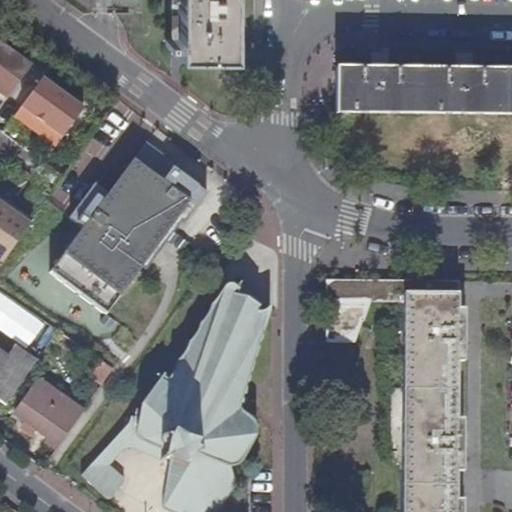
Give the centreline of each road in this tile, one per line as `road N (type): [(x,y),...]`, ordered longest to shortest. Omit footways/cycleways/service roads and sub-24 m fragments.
road 1 (residential): [(292,206),(33,0)]
road 2 (residential): [(292,206),(293,511)]
road 3 (residential): [(282,16),(511,15)]
road 4 (residential): [(292,206),(405,233),(511,234)]
road 5 (residential): [(292,206),(282,16)]
